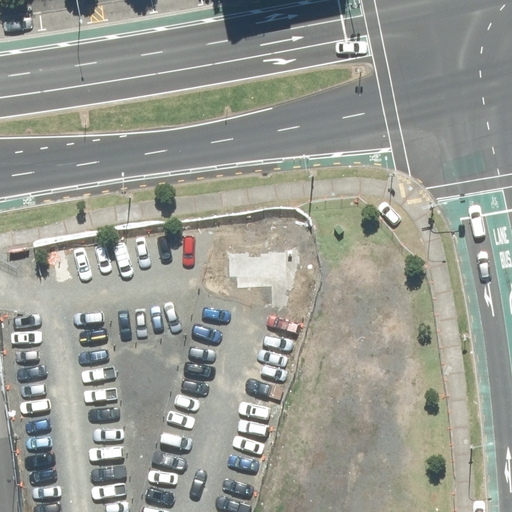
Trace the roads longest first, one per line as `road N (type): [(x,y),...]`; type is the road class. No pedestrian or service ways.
road 1 (primary): [(471,92),(203,151),(0,183)]
road 2 (primary): [(0,89),(124,70),(436,0)]
road 3 (primary): [(511,339),(471,92)]
